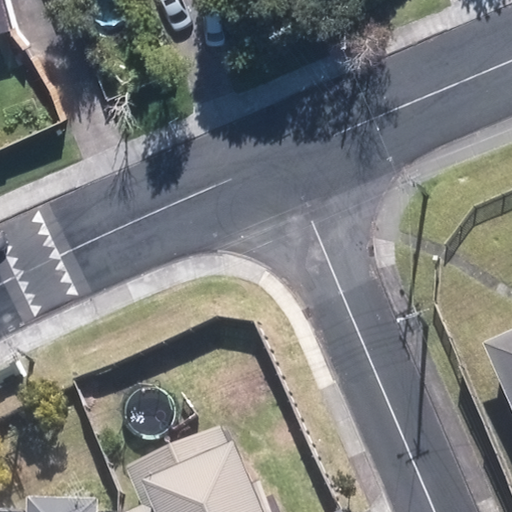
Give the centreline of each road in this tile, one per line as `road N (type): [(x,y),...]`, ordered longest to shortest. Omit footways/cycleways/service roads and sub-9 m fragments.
road 1 (residential): [(435,511),(286,158)]
road 2 (residential): [(0,279),(286,158)]
road 3 (residential): [(286,158),(511,61)]
